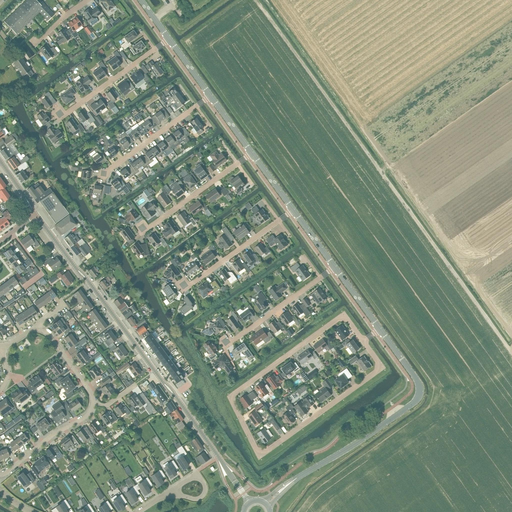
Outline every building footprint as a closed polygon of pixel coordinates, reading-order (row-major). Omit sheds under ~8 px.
[(40,5),(34,0),(26,0),(4,21),(16,34),(39,12),(46,19),(45,19),(47,21),(54,14),(42,2),(40,5)] [(114,7),(109,0),(100,0),(100,1),(99,1),(107,12),(114,7)] [(90,8),(83,13),(90,22),(92,26),(98,21),(96,18),(96,17),(100,13),(97,8),(92,11),(90,8)] [(74,38),(78,35),(75,30),(82,25),(76,18),(68,24),(71,28),(68,30),(71,34),(74,38)] [(88,26),(84,29),(89,35),(93,32),(88,26)] [(64,43),(70,38),(63,30),(57,34),(60,38),(59,38),(58,38),(55,40),(59,45),(63,42),(64,43)] [(134,32),(133,31),(124,38),(126,42),(121,45),(124,50),(131,45),(129,42),(137,37),(135,34),(136,34),(134,31),(134,32)] [(142,43),(141,41),(132,48),(130,49),(132,52),(134,50),(136,54),(139,51),(140,52),(142,50),(142,49),(145,47),(144,46),(145,46),(143,43),(142,43)] [(29,59),(34,55),(27,45),(22,49),(29,59)] [(51,49),(49,49),(47,45),(40,50),(47,60),(54,55),(55,56),(58,54),(53,47),(51,49)] [(113,70),(121,64),(119,60),(122,58),(116,51),(113,53),(115,57),(108,62),(113,70)] [(33,75),(28,67),(29,66),(27,62),(25,63),(21,57),(13,63),(23,76),(25,75),(28,79),(33,75)] [(154,65),(151,61),(145,66),(147,70),(150,68),(157,77),(159,75),(160,75),(162,75),(162,74),(163,73),(156,63),(154,65)] [(98,81),(106,75),(104,71),(107,69),(101,62),(98,64),(100,68),(93,73),(98,81)] [(142,75),(139,71),(135,73),(136,73),(134,74),(130,77),(135,84),(143,79),(145,82),(149,79),(145,73),(142,75)] [(76,82),(75,83),(79,89),(82,93),(89,88),(86,85),(88,84),(91,82),(88,78),(87,77),(83,80),(82,78),(81,79),(76,82)] [(128,85),(125,80),(117,86),(122,93),(130,87),(131,90),(134,88),(131,83),(128,85)] [(66,104),(74,99),(72,96),(75,94),(72,88),(60,97),(66,104)] [(171,98),(178,93),(174,88),(168,93),(170,96),(168,97),(167,96),(161,101),(163,104),(165,102),(171,98)] [(116,109),(114,107),(115,106),(113,103),(116,101),(115,99),(117,97),(112,90),(106,94),(111,101),(107,103),(111,109),(112,109),(113,110),(116,109)] [(52,105),(56,102),(48,92),(45,94),(47,97),(42,101),(47,108),(52,104),(52,105)] [(175,103),(182,98),(178,93),(171,98),(175,103)] [(175,103),(172,105),(176,110),(178,108),(185,103),(182,98),(175,103)] [(106,107),(101,100),(95,103),(90,106),(97,115),(101,112),(100,112),(106,107)] [(166,119),(169,117),(169,116),(164,109),(157,113),(162,120),(163,120),(165,118),(166,119)] [(89,118),(83,111),(77,115),(83,123),(87,120),(90,124),(95,121),(89,113),(91,116),(89,118)] [(42,112),(38,115),(37,116),(39,119),(38,119),(42,125),(41,126),(43,129),(51,123),(49,121),(50,120),(46,114),(44,115),(42,112)] [(162,120),(157,113),(151,117),(157,125),(160,123),(160,122),(162,120)] [(103,123),(98,116),(95,118),(100,125),(103,123)] [(153,128),(157,125),(151,117),(145,122),(150,129),(151,129),(150,129),(153,127),(153,128)] [(193,128),(200,123),(196,118),(189,123),(193,128)] [(77,126),(72,119),(66,124),(72,133),(78,129),(81,133),(84,130),(80,124),(77,126)] [(150,129),(145,122),(139,126),(145,134),(148,132),(147,131),(150,129)] [(198,135),(203,132),(201,129),(203,128),(200,123),(193,128),(191,130),(194,134),(196,132),(198,135)] [(0,138),(8,133),(5,128),(6,128),(5,126),(2,129),(0,129),(0,138)] [(141,137),(145,134),(139,126),(133,131),(138,138),(138,137),(140,136),(141,137)] [(55,131),(52,127),(47,131),(50,135),(48,136),(53,143),(54,142),(55,143),(59,141),(58,139),(63,136),(58,129),(55,131)] [(182,130),(180,132),(178,130),(177,131),(176,131),(172,133),(174,136),(178,140),(180,144),(183,142),(182,140),(187,137),(185,134),(182,130)] [(138,138),(133,131),(127,135),(130,140),(130,141),(132,143),(136,141),(135,140),(137,138),(138,138)] [(123,150),(128,146),(128,145),(129,144),(128,142),(130,141),(130,140),(127,135),(125,132),(120,136),(122,140),(119,142),(122,146),(120,147),(123,150)] [(8,133),(0,138),(0,150),(1,151),(8,146),(16,141),(18,139),(18,137),(14,133),(11,135),(8,137),(6,134),(8,133)] [(174,136),(172,138),(170,136),(169,137),(168,136),(164,139),(166,142),(170,146),(171,148),(172,149),(180,144),(178,140),(174,136)] [(164,144),(163,141),(161,143),(160,142),(157,145),(159,147),(162,152),(165,150),(166,152),(171,148),(170,146),(166,142),(164,144)] [(119,150),(116,146),(114,143),(109,147),(110,149),(107,151),(109,155),(108,156),(110,159),(116,155),(116,154),(117,153),(116,151),(118,150),(119,150),(118,151),(119,151),(119,150)] [(13,153),(8,146),(1,151),(0,151),(0,152),(5,160),(9,157),(11,156),(12,158),(17,155),(17,154),(15,152),(13,153)] [(103,162),(107,159),(98,147),(94,150),(96,153),(91,157),(96,164),(97,163),(100,163),(100,161),(101,160),(103,162)] [(156,149),(155,147),(153,148),(149,150),(154,157),(157,155),(158,157),(163,154),(162,152),(159,147),(156,149)] [(149,164),(153,161),(152,159),(154,157),(149,150),(146,152),(146,153),(145,154),(146,156),(144,158),(149,164)] [(219,155),(216,151),(210,156),(207,158),(210,162),(213,160),(216,165),(214,167),(212,165),(208,168),(211,173),(216,170),(215,169),(218,167),(227,160),(222,153),(219,155)] [(23,158),(19,153),(17,154),(17,155),(12,158),(8,161),(13,169),(25,161),(29,159),(27,156),(23,158)] [(141,160),(140,158),(138,159),(138,158),(135,161),(140,168),(142,166),(144,168),(149,164),(144,158),(141,160)] [(25,161),(17,167),(20,172),(23,171),(25,169),(27,171),(30,169),(25,161)] [(134,175),(139,172),(137,169),(140,168),(135,161),(131,163),(132,164),(130,165),(132,167),(129,169),(134,175)] [(204,170),(207,168),(204,164),(202,162),(199,164),(201,167),(198,169),(197,168),(194,171),(201,180),(202,180),(201,179),(203,178),(204,178),(208,175),(204,170)] [(93,173),(93,169),(79,166),(78,171),(81,172),(80,177),(90,179),(90,178),(91,175),(90,175),(90,173),(93,173)] [(127,171),(125,169),(124,170),(123,169),(119,172),(124,179),(127,177),(129,179),(134,175),(129,169),(127,171)] [(20,172),(16,175),(21,183),(25,180),(28,178),(23,171),(20,172)] [(190,188),(196,184),(194,181),(197,179),(192,173),(190,175),(191,177),(185,181),(190,188)] [(111,183),(113,187),(118,194),(127,187),(125,185),(121,179),(118,175),(114,178),(115,180),(114,181),(113,180),(111,183)] [(242,181),(238,176),(234,179),(232,177),(227,180),(230,184),(231,185),(233,184),(234,186),(242,181)] [(178,198),(185,192),(183,190),(186,188),(180,181),(177,183),(178,183),(177,187),(177,188),(173,190),(174,191),(172,193),(175,195),(178,198)] [(238,195),(239,194),(243,191),(241,189),(245,186),(242,181),(234,186),(236,189),(235,189),(235,190),(238,195)] [(27,190),(37,203),(39,202),(52,192),(49,188),(44,192),(37,183),(32,187),(31,187),(27,190)] [(103,200),(105,185),(100,184),(100,186),(98,186),(98,185),(95,185),(94,185),(93,190),(93,195),(98,196),(98,199),(103,200)] [(224,196),(229,193),(228,191),(225,187),(220,191),(224,196)] [(164,207),(171,202),(166,196),(169,194),(164,188),(161,190),(164,193),(157,198),(164,207)] [(211,203),(220,196),(216,189),(206,196),(211,203)] [(39,202),(50,216),(63,206),(53,192),(52,192),(39,202)] [(0,198),(3,203),(6,201),(11,197),(7,193),(0,197),(0,198)] [(201,204),(199,201),(189,208),(194,215),(203,208),(205,211),(208,209),(204,203),(201,204)] [(157,208),(154,204),(152,202),(148,205),(148,204),(141,209),(142,209),(148,218),(148,219),(155,214),(152,211),(156,208),(157,208)] [(63,206),(50,216),(55,223),(69,214),(63,206)] [(260,211),(256,206),(251,209),(257,217),(256,221),(260,221),(262,224),(269,218),(263,209),(260,211)] [(12,218),(8,212),(7,210),(2,213),(4,216),(8,221),(12,218)] [(132,221),(139,216),(134,210),(128,214),(128,215),(125,217),(128,222),(131,219),(132,221)] [(190,220),(184,212),(177,217),(184,226),(191,222),(194,226),(197,224),(192,218),(190,220)] [(76,225),(69,215),(55,225),(62,235),(76,225)] [(8,221),(4,216),(0,218),(0,220),(5,227),(9,223),(8,221)] [(179,230),(175,225),(172,220),(166,225),(168,228),(166,230),(166,229),(162,232),(166,237),(171,233),(173,235),(179,230)] [(250,232),(244,225),(241,227),(241,226),(240,227),(240,228),(234,232),(239,240),(250,232)] [(229,247),(233,244),(229,239),(233,237),(226,227),(222,230),(225,234),(219,239),(221,242),(218,244),(221,249),(224,247),(226,249),(227,249),(228,249),(229,248),(229,247)] [(128,246),(130,244),(134,242),(133,239),(135,237),(128,228),(122,233),(128,242),(126,244),(128,246)] [(168,245),(165,241),(162,237),(159,240),(155,233),(148,238),(154,246),(161,241),(163,244),(165,247),(168,245)] [(73,238),(70,234),(64,239),(70,247),(77,242),(79,240),(76,235),(73,238)] [(31,239),(29,235),(20,241),(26,249),(26,248),(29,252),(33,249),(30,245),(33,243),(37,247),(40,245),(35,239),(33,241),(32,239),(31,238),(31,239)] [(276,239),(273,235),(266,240),(269,244),(274,240),(281,250),(288,245),(281,235),(276,239)] [(80,247),(77,242),(70,247),(77,256),(81,252),(84,257),(91,252),(90,252),(88,249),(89,248),(85,243),(80,247)] [(15,253),(19,250),(20,250),(22,248),(18,243),(15,245),(17,248),(13,251),(11,248),(4,254),(7,259),(15,253)] [(140,246),(138,243),(132,247),(134,249),(133,250),(135,252),(136,252),(138,256),(143,252),(146,256),(150,254),(147,243),(143,244),(143,245),(140,246)] [(264,248),(261,244),(255,248),(261,256),(265,253),(266,255),(271,251),(267,246),(264,248)] [(206,264),(216,257),(213,253),(216,251),(212,246),(209,248),(211,251),(201,257),(206,264)] [(249,252),(244,256),(247,260),(249,263),(251,266),(256,262),(259,260),(260,260),(259,259),(256,255),(253,257),(249,252)] [(18,259),(15,253),(7,259),(11,264),(18,259)] [(62,266),(57,257),(51,261),(49,258),(43,263),(45,266),(48,264),(52,270),(61,264),(62,266)] [(198,266),(201,264),(197,257),(193,260),(194,262),(191,264),(190,264),(188,265),(188,267),(184,269),(189,276),(200,269),(198,266)] [(22,264),(15,269),(19,274),(23,271),(26,269),(33,263),(29,258),(22,264)] [(15,269),(22,264),(18,259),(11,264),(15,269)] [(242,265),(238,260),(232,264),(239,273),(244,268),(248,273),(251,271),(245,263),(242,265)] [(173,279),(180,274),(175,267),(177,265),(176,263),(174,265),(167,270),(168,271),(164,273),(168,279),(171,276),(173,279)] [(301,267),(297,263),(291,268),(294,272),(297,271),(300,276),(303,280),(310,275),(307,271),(305,269),(306,269),(303,265),(301,267)] [(95,268),(94,267),(89,271),(94,278),(98,275),(97,274),(99,273),(97,270),(98,270),(96,267),(95,268)] [(229,275),(225,269),(219,274),(225,281),(228,279),(231,284),(237,279),(232,273),(229,275)] [(58,274),(56,275),(59,278),(60,277),(64,282),(67,286),(74,281),(71,276),(71,277),(67,272),(64,274),(62,271),(58,274)] [(24,283),(30,280),(26,275),(21,278),(24,283)] [(103,280),(99,283),(104,289),(108,286),(111,284),(109,281),(111,280),(108,276),(103,280)] [(13,287),(18,284),(13,277),(8,281),(13,287)] [(221,288),(215,280),(210,284),(208,282),(204,284),(205,285),(202,287),(202,286),(198,289),(201,293),(204,298),(208,295),(207,294),(212,290),(214,293),(221,288)] [(8,281),(3,285),(8,291),(10,294),(15,290),(13,287),(8,281)] [(287,288),(284,284),(284,283),(277,288),(276,286),(269,291),(276,300),(282,296),(280,293),(282,291),(282,292),(287,288)] [(0,290),(3,295),(8,291),(3,285),(0,286),(0,290)] [(173,291),(168,285),(163,289),(165,291),(163,293),(165,297),(170,303),(174,300),(173,299),(178,296),(174,291),(173,291)] [(321,302),(323,301),(327,298),(319,288),(314,292),(311,294),(318,304),(321,302)] [(52,299),(56,296),(52,290),(48,293),(52,299)] [(76,299),(83,294),(80,290),(73,295),(76,299)] [(48,302),(52,299),(48,293),(43,296),(48,302)] [(258,300),(255,302),(258,307),(261,311),(262,310),(263,311),(265,309),(265,308),(266,307),(263,302),(266,300),(263,295),(261,293),(257,295),(258,296),(256,297),(258,300)] [(79,304),(86,298),(83,294),(76,299),(79,304)] [(43,306),(48,302),(43,296),(39,299),(43,306)] [(117,307),(123,302),(120,297),(114,302),(117,307)] [(184,314),(189,310),(193,307),(191,305),(192,304),(187,297),(184,299),(187,304),(180,309),(182,311),(181,312),(182,313),(183,312),(184,314)] [(86,298),(79,304),(83,308),(90,303),(86,298)] [(307,307),(310,304),(306,298),(302,301),(307,307)] [(39,309),(43,306),(39,299),(34,303),(39,309)] [(124,302),(123,302),(117,307),(126,319),(130,316),(138,310),(134,304),(128,308),(124,302)] [(86,312),(93,307),(90,303),(83,308),(86,312)] [(311,313),(303,303),(300,306),(298,304),(292,308),(298,316),(304,313),(306,316),(311,313)] [(249,309),(240,315),(242,319),(245,323),(250,319),(249,318),(250,317),(250,318),(253,316),(254,316),(251,312),(250,311),(253,309),(250,305),(247,306),(249,309)] [(33,317),(37,314),(33,306),(28,309),(33,317)] [(23,312),(28,320),(33,317),(28,309),(23,312)] [(91,318),(98,313),(94,309),(87,314),(91,318)] [(234,331),(240,326),(236,320),(239,319),(233,311),(231,313),(233,317),(227,321),(234,331)] [(286,326),(294,320),(287,311),(280,317),(286,326)] [(24,322),(28,320),(23,312),(19,315),(24,322)] [(94,323),(101,318),(98,313),(91,318),(94,323)] [(132,327),(136,324),(139,322),(137,318),(138,318),(135,314),(127,320),(132,327)] [(19,325),(24,322),(19,315),(14,318),(19,325)] [(225,324),(222,320),(220,316),(216,319),(217,321),(214,324),(210,323),(209,331),(208,332),(206,329),(201,332),(202,333),(210,335),(214,332),(216,334),(224,329),(223,326),(225,324)] [(55,330),(63,325),(65,323),(62,318),(59,320),(52,325),(55,330)] [(97,327),(104,322),(101,318),(94,323),(97,327)] [(139,327),(146,322),(144,319),(137,324),(139,327)] [(277,323),(275,321),(273,322),(272,322),(269,325),(275,334),(284,327),(279,321),(277,323)] [(100,332),(107,326),(104,322),(97,327),(100,332)] [(140,335),(144,332),(146,330),(145,328),(149,326),(147,322),(135,331),(137,333),(138,335),(139,334),(140,335)] [(65,323),(63,325),(55,330),(59,335),(63,332),(64,331),(66,334),(69,331),(67,329),(66,329),(64,327),(67,325),(65,323)] [(347,332),(345,329),(342,325),(335,330),(342,340),(349,335),(347,332)] [(0,335),(1,337),(8,333),(5,328),(0,331),(0,335)] [(266,334),(262,329),(257,333),(258,334),(255,336),(254,335),(251,338),(256,345),(263,340),(266,343),(274,338),(270,331),(266,334)] [(108,332),(106,330),(99,335),(101,337),(104,342),(107,340),(114,335),(110,330),(108,332)] [(118,340),(121,338),(116,330),(113,332),(118,340)] [(67,343),(74,338),(71,334),(64,339),(67,343)] [(151,334),(144,340),(147,344),(154,339),(151,334)] [(110,349),(114,345),(113,342),(117,339),(114,335),(107,340),(109,342),(106,344),(110,349)] [(71,347),(75,345),(77,343),(75,340),(78,338),(77,336),(74,338),(67,343),(71,347)] [(81,346),(87,341),(85,337),(78,342),(81,346)] [(154,339),(147,344),(151,349),(158,343),(154,339)] [(323,339),(314,346),(317,350),(319,352),(325,347),(327,346),(330,350),(332,352),(335,350),(333,348),(334,348),(328,340),(325,342),(323,339)] [(350,342),(349,339),(343,344),(345,346),(347,345),(353,353),(359,349),(353,340),(350,342)] [(210,344),(209,342),(205,345),(204,345),(212,356),(209,357),(211,360),(217,356),(216,353),(218,351),(217,349),(217,348),(215,345),(214,345),(212,343),(210,344)] [(158,343),(151,349),(154,353),(161,348),(158,343)] [(254,357),(245,344),(244,343),(232,351),(236,361),(241,357),(239,354),(243,351),(249,360),(254,357)] [(128,354),(121,345),(116,348),(114,345),(110,349),(112,352),(114,350),(121,359),(128,354)] [(161,348),(154,353),(157,357),(164,352),(161,348)] [(80,352),(76,355),(79,359),(86,355),(83,350),(80,352)] [(311,353),(308,350),(298,358),(302,364),(313,357),(314,359),(318,357),(314,351),(311,353)] [(164,352),(157,357),(160,361),(167,356),(164,352)] [(86,355),(79,359),(83,364),(87,361),(89,363),(93,360),(95,358),(93,356),(92,357),(89,353),(86,355)] [(167,356),(160,361),(164,366),(171,361),(167,356)] [(233,369),(228,363),(229,362),(225,357),(222,356),(216,360),(217,361),(213,364),(217,369),(221,366),(223,366),(228,373),(233,369)] [(359,360),(356,356),(349,361),(351,364),(357,360),(365,371),(371,366),(368,362),(364,356),(359,360)] [(340,358),(337,360),(342,368),(346,365),(340,358)] [(171,361),(164,366),(167,370),(174,365),(171,361)] [(55,362),(52,363),(53,364),(50,367),(56,376),(63,371),(56,362),(55,362)] [(117,374),(123,370),(129,365),(127,362),(121,367),(115,371),(117,374)] [(285,366),(280,369),(283,372),(281,374),(283,378),(286,375),(293,370),(294,373),(300,369),(295,362),(292,364),(291,362),(288,365),(285,366)] [(135,376),(141,372),(135,363),(128,368),(135,376)] [(174,365),(167,370),(170,374),(177,369),(174,365)] [(94,379),(100,375),(94,367),(88,372),(94,379)] [(352,376),(347,368),(341,373),(340,373),(339,374),(338,375),(338,376),(338,377),(339,378),(335,380),(341,388),(348,382),(346,379),(351,375),(352,376)] [(177,369),(170,374),(173,379),(180,374),(177,369)] [(315,370),(307,376),(310,379),(318,374),(315,370)] [(303,371),(300,374),(305,382),(309,379),(303,371)] [(101,381),(103,383),(105,386),(101,389),(103,392),(104,392),(108,397),(114,392),(111,388),(109,384),(111,382),(109,379),(110,378),(110,379),(115,375),(113,372),(108,376),(101,381)] [(180,374),(173,379),(177,383),(184,378),(180,374)] [(43,383),(38,375),(34,378),(31,379),(32,380),(28,382),(30,385),(27,387),(32,393),(35,391),(34,390),(43,383)] [(276,377),(274,375),(267,379),(270,383),(274,389),(281,384),(280,383),(283,380),(279,375),(276,377)] [(63,380),(60,377),(54,381),(58,386),(61,384),(63,388),(72,381),(70,379),(69,379),(67,377),(63,380)] [(329,389),(332,387),(327,380),(324,382),(322,384),(325,388),(315,394),(321,402),(325,399),(326,398),(327,398),(331,395),(327,390),(329,389)] [(67,398),(73,394),(70,391),(75,387),(73,385),(73,384),(72,381),(63,388),(66,391),(63,393),(67,398)] [(155,387),(152,382),(149,384),(147,386),(150,390),(150,391),(152,389),(158,397),(156,398),(161,405),(162,406),(167,402),(166,400),(167,399),(158,385),(155,387)] [(266,389),(262,383),(256,388),(259,392),(262,397),(269,393),(271,396),(274,394),(269,387),(266,389)] [(305,386),(297,391),(300,395),(307,389),(305,386)] [(21,392),(19,389),(11,395),(16,402),(19,400),(21,403),(29,397),(24,390),(21,392)] [(247,394),(240,399),(244,404),(243,405),(246,408),(253,403),(251,401),(257,397),(253,391),(247,395),(247,394)] [(138,398),(137,398),(134,395),(128,399),(134,407),(136,405),(137,406),(138,406),(140,407),(145,404),(143,400),(140,396),(138,398)] [(314,403),(311,399),(309,396),(304,400),(304,401),(302,402),(302,401),(294,407),(301,416),(309,411),(306,408),(308,406),(309,407),(314,403)] [(8,403),(5,399),(3,401),(2,400),(0,401),(0,402),(6,412),(12,408),(14,410),(16,408),(11,401),(8,403)] [(73,412),(81,406),(77,400),(68,406),(73,412)] [(65,410),(59,401),(59,402),(53,407),(53,406),(52,406),(55,410),(52,413),(51,412),(57,421),(58,422),(60,421),(60,420),(65,416),(65,417),(66,417),(62,412),(65,410)] [(168,414),(172,411),(176,409),(171,401),(166,404),(167,407),(165,409),(168,414)] [(258,412),(265,407),(261,402),(255,407),(258,412)] [(150,403),(147,405),(152,413),(156,411),(150,403)] [(124,410),(120,405),(115,409),(120,416),(125,412),(128,415),(130,413),(127,408),(124,410)] [(289,426),(295,421),(291,415),(295,412),(290,405),(286,408),(288,412),(282,416),(289,426)] [(183,420),(176,409),(169,414),(172,419),(175,417),(179,423),(176,424),(182,433),(187,429),(181,421),(183,420)] [(256,426),(260,423),(263,421),(255,411),(248,415),(256,426)] [(111,416),(110,415),(108,412),(101,417),(102,418),(101,419),(101,420),(102,418),(107,425),(110,423),(110,424),(112,424),(118,419),(114,414),(111,416)] [(34,426),(31,429),(33,433),(37,431),(36,430),(38,429),(40,431),(41,432),(41,431),(44,429),(46,428),(49,425),(49,426),(50,425),(49,425),(45,419),(45,418),(41,420),(38,422),(39,422),(35,425),(35,426),(34,427),(34,426)] [(277,430),(280,428),(273,418),(270,421),(277,430)] [(13,430),(22,424),(20,422),(12,428),(13,430)] [(99,428),(95,422),(89,426),(95,434),(100,430),(103,433),(105,431),(103,428),(101,426),(99,428)] [(281,428),(284,433),(290,429),(287,424),(281,428)] [(115,434),(117,437),(129,430),(127,427),(115,434)] [(82,430),(77,433),(80,437),(79,438),(82,442),(83,441),(83,442),(83,441),(89,437),(87,434),(84,430),(84,429),(82,430)] [(264,429),(258,434),(262,439),(262,441),(262,442),(263,442),(264,443),(265,443),(271,438),(264,429)] [(24,445),(27,443),(26,442),(29,440),(28,439),(32,437),(27,431),(19,437),(24,444),(24,445)] [(69,439),(67,436),(63,439),(63,440),(60,442),(63,447),(65,450),(72,446),(74,449),(80,445),(76,440),(73,436),(69,439)] [(20,448),(22,446),(21,445),(24,444),(19,437),(14,441),(19,447),(20,448)] [(192,440),(189,443),(191,445),(195,452),(196,451),(198,449),(200,452),(204,449),(196,438),(192,440)] [(15,452),(17,450),(17,449),(19,447),(14,441),(9,444),(15,452)] [(181,446),(176,449),(179,453),(181,456),(185,453),(181,446)] [(54,451),(51,447),(46,451),(52,460),(55,458),(56,460),(62,455),(57,449),(54,451)] [(4,459),(7,458),(7,457),(10,456),(6,448),(1,451),(4,458),(4,459)] [(201,465),(208,460),(204,452),(196,457),(201,465)] [(49,464),(46,460),(43,456),(40,459),(35,463),(34,463),(37,467),(36,468),(34,466),(31,468),(34,472),(36,476),(40,473),(38,471),(40,470),(41,471),(44,469),(43,468),(49,464)] [(188,466),(182,456),(176,460),(183,470),(188,466)] [(169,465),(164,468),(170,478),(176,474),(173,470),(177,467),(173,460),(168,464),(169,465)] [(156,473),(151,477),(157,487),(163,483),(161,480),(160,479),(165,476),(160,469),(155,472),(156,473)] [(22,473),(17,477),(19,480),(17,481),(20,484),(22,483),(24,486),(25,488),(32,483),(31,483),(35,480),(29,472),(25,476),(22,473)] [(142,479),(137,483),(138,485),(145,495),(150,491),(148,488),(147,487),(152,484),(147,478),(143,480),(142,479)] [(131,490),(125,494),(132,504),(137,500),(135,497),(135,496),(139,493),(134,486),(132,483),(131,483),(128,486),(130,489),(131,490)] [(94,492),(100,500),(104,497),(99,489),(94,492)] [(116,495),(111,499),(113,502),(119,511),(124,508),(122,505),(122,504),(126,501),(122,494),(117,497),(116,495)] [(83,508),(79,510),(80,511),(91,511),(93,511),(89,504),(88,504),(84,498),(81,500),(83,508)] [(61,504),(51,511),(52,511),(67,511),(66,510),(65,509),(70,506),(65,499),(61,503),(61,504)] [(104,505),(98,508),(101,511),(100,511),(108,511),(112,508),(107,501),(103,504),(104,505)]
